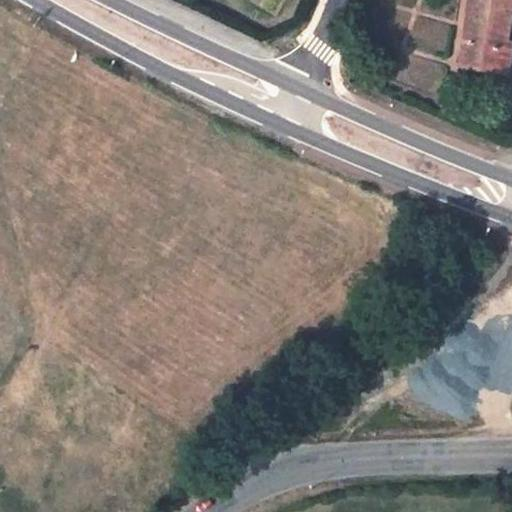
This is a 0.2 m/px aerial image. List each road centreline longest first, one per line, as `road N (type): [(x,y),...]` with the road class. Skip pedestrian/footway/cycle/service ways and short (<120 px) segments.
road 1 (tertiary): [(242,511),(285,483),(372,464),(511,455)]
road 2 (secondary): [(74,0),(287,111)]
road 3 (secondary): [(287,111),(511,194)]
road 4 (residential): [(287,111),(337,0)]
